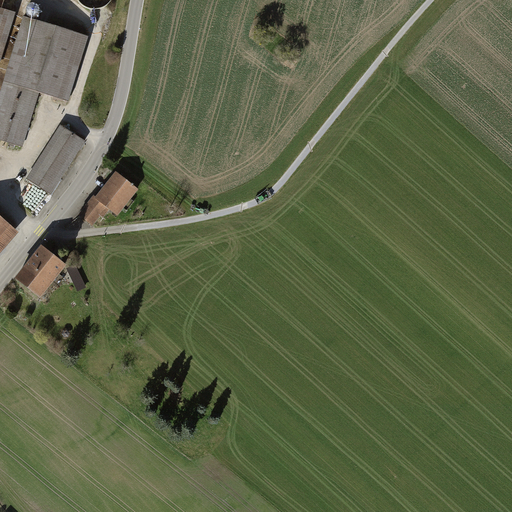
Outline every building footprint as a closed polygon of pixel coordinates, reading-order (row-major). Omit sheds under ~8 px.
[(78,0),(81,3),(85,7),(92,10),(100,9),(107,6),(113,1),(112,0),(78,0)] [(0,12),(0,69),(14,17),(0,12)] [(23,22),(0,99),(0,141),(24,149),(39,97),(68,106),(87,41),(23,22)] [(59,128),(23,182),(48,198),(83,144),(59,128)] [(114,174),(80,217),(93,227),(107,210),(117,217),(136,192),(114,174)] [(0,254),(16,236),(0,221),(0,254)] [(40,251),(15,285),(39,303),(64,269),(40,251)] [(68,272),(78,292),(85,289),(75,268),(68,272)]
